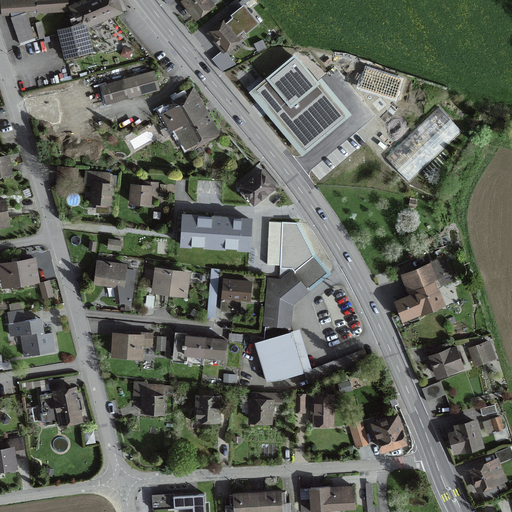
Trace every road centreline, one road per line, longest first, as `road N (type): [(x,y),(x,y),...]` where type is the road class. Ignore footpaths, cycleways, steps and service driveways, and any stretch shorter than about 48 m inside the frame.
road 1 (secondary): [(144,0),(339,247),(434,455)]
road 2 (residential): [(121,484),(434,455)]
road 3 (residential): [(0,52),(56,236)]
road 4 (unknown): [(353,273),(308,304),(304,325),(316,355),(382,335)]
road 5 (residential): [(56,236),(92,362)]
road 6 (residential): [(92,362),(121,484)]
road 7 (residential): [(0,501),(121,484)]
